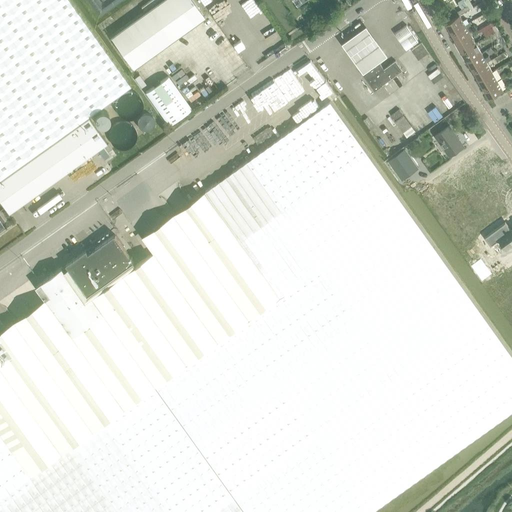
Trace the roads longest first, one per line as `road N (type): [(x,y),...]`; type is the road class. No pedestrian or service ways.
road 1 (unclassified): [(371,0),(0,259)]
road 2 (tertiary): [(411,0),(488,120)]
